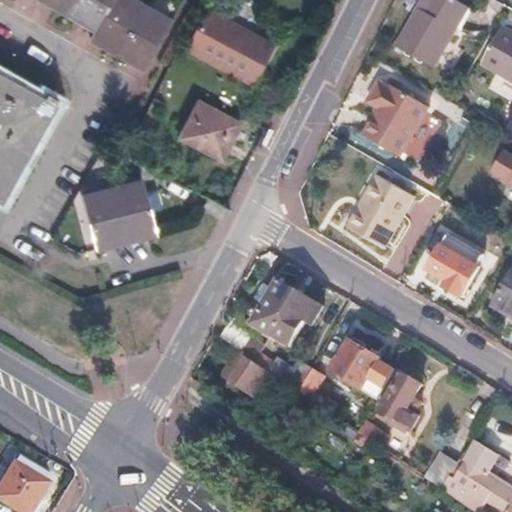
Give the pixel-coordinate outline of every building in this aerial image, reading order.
[(40,0),(65,14),(93,30),(89,38),(116,53),(142,68),(171,19),(144,4),(136,0),(40,0)] [(466,8),(453,0),(420,0),(394,46),(432,68),(466,8)] [(273,45),(204,10),(182,53),(251,88),(273,45)] [(511,33),(495,24),(474,61),(511,81),(511,33)] [(0,196),(54,103),(0,71),(0,196)] [(365,102),(376,109),(361,135),(398,157),(427,107),(389,86),(387,91),(376,84),(365,102)] [(239,125),(197,102),(178,139),(219,161),(239,125)] [(511,163),(498,155),(486,177),(511,192),(511,163)] [(413,199),(377,178),(347,228),(383,250),(413,199)] [(138,180),(81,197),(97,252),(154,235),(138,180)] [(443,245),(428,270),(448,282),(444,287),(461,298),(480,268),(443,245)] [(511,269),(491,305),(511,317),(511,269)] [(297,293),(278,281),(252,324),(271,335),(297,293)] [(317,305),(297,293),(271,335),(291,348),(306,324),(311,327),(323,309),(317,305)] [(350,302),(339,295),(326,317),(337,323),(350,302)] [(225,327),(218,338),(222,341),(237,351),(254,362),(259,355),(244,345),(247,341),(225,327)] [(396,370),(348,341),(330,371),(378,401),(396,370)] [(254,362),(237,351),(222,371),(251,392),(260,380),(268,386),(275,377),(267,371),(254,362)] [(272,364),(259,355),(254,362),(267,371),(272,364)] [(272,364),(267,371),(275,377),(297,391),(310,370),(301,363),(296,370),(276,357),(272,364)] [(323,379),(310,370),(297,391),(331,415),(338,405),(316,390),(323,379)] [(404,376),(401,374),(378,412),(410,431),(419,417),(407,410),(421,386),(419,385),(419,379),(409,373),(404,376)] [(365,422),(358,433),(379,448),(387,437),(365,422)] [(448,479),(441,490),(473,511),(478,511),(487,500),(504,511),(503,511),(511,511),(511,491),(486,476),(497,457),(475,443),(452,481),(448,479)] [(456,464),(443,456),(428,481),(441,490),(448,479),(456,464)] [(28,511),(46,483),(13,462),(0,483),(0,500),(20,511),(28,511)]
